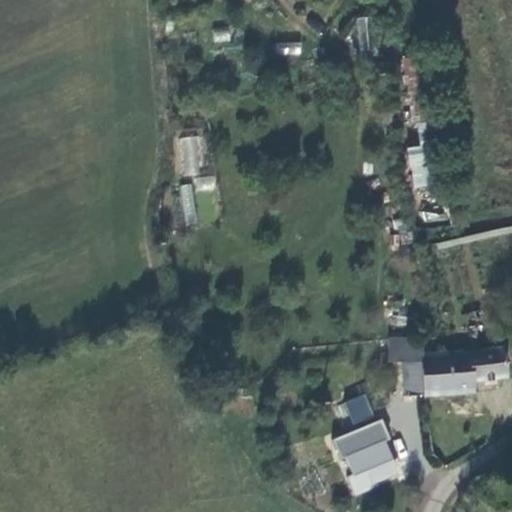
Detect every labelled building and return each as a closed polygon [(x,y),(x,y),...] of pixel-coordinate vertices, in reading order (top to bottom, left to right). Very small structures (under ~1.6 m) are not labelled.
[(374,16),(357,15),(357,50),(373,50),(374,16)] [(277,55),(301,55),(301,42),(277,42),(277,55)] [(402,58),(411,124),(417,124),(420,146),(407,148),(412,183),(439,179),(430,122),(421,55),(402,58)] [(201,137),(178,136),(177,174),(200,174),(201,137)] [(195,191),(215,189),(214,177),(194,178),(195,191)] [(190,183),(178,185),(184,225),(196,223),(190,183)] [(410,389),(428,387),(426,345),(424,328),(391,331),(393,349),(407,347),(410,389)] [(511,369),(511,340),(511,339),(475,343),(477,373),(511,369)] [(428,387),(478,385),(477,373),(475,343),(426,345),(428,387)] [(354,425),(374,417),(365,393),(344,402),(354,425)] [(391,453),(383,431),(347,443),(355,466),(391,453)]
